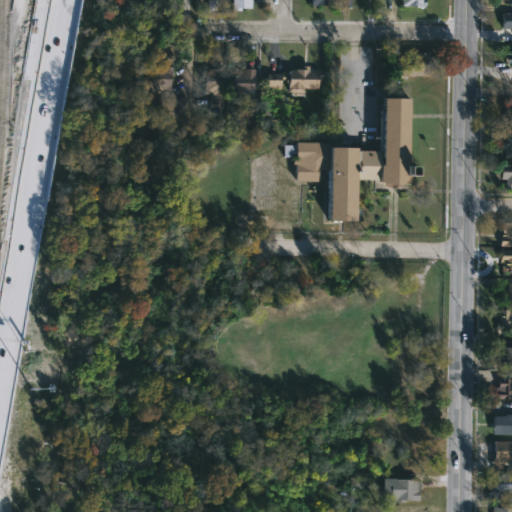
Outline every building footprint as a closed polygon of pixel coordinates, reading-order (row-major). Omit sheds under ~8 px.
[(253,0),(253,2),(252,2),(252,8),(233,10),(233,0),(253,0)] [(350,0),(350,8),(310,7),(310,0),(350,0)] [(424,0),(424,8),(400,8),(400,0),(424,0)] [(511,12),(501,13),(500,28),(511,28),(511,12)] [(433,75),(394,75),(394,62),(408,62),(408,52),(433,52),(433,75)] [(163,64),(163,66),(173,66),(173,77),(171,77),(171,85),(173,85),(173,102),(164,102),(164,93),(150,93),(150,68),(157,68),(157,64),(163,64)] [(308,65),(308,69),(320,69),(319,81),(317,81),(317,87),(303,87),(302,95),(290,94),(290,91),(287,91),(287,82),(285,82),(285,79),(281,79),(281,90),(266,90),(266,73),(288,74),(288,69),(301,67),(301,64),(308,65)] [(222,67),(221,108),(209,108),(209,93),(203,93),(204,80),(201,80),(201,70),(222,67)] [(253,68),(253,70),(257,70),(257,86),(255,86),(255,91),(230,91),(230,81),(233,81),(233,75),(235,75),(235,69),(253,68)] [(408,129),(407,162),(417,163),(416,172),(409,172),(409,181),(379,181),(379,179),(373,179),(373,191),(368,191),(368,186),(362,186),(362,178),(355,178),(355,180),(358,180),(358,186),(355,186),(354,220),(328,219),(329,169),(317,169),(317,181),(294,180),(294,169),(291,169),(291,158),(294,158),(295,141),(329,142),(329,145),(356,146),(356,149),(382,149),(383,96),(408,96),(408,129)] [(511,124),(503,124),(503,110),(506,110),(506,103),(511,103),(511,124)] [(248,111),(228,111),(228,125),(248,126),(248,111)] [(511,133),(511,158),(503,158),(504,148),(501,148),(501,142),(503,142),(504,133),(511,133)] [(511,163),(511,189),(504,189),(505,179),(500,178),(500,163),(511,163)] [(511,246),(499,246),(500,221),(511,221),(511,246)] [(511,273),(510,273),(510,272),(500,271),(501,263),(499,262),(500,249),(511,249),(511,273)] [(511,307),(511,281),(501,282),(500,323),(511,323),(511,307)] [(509,309),(509,311),(511,311),(511,331),(507,331),(507,335),(496,335),(498,309),(509,309)] [(511,346),(511,368),(498,368),(498,355),(501,355),(501,347),(511,346)] [(509,379),(509,383),(511,383),(511,399),(496,399),(496,380),(509,379)] [(511,414),(511,434),(491,434),(492,415),(511,414)] [(503,468),(494,468),(494,440),(511,438),(511,460),(503,460),(503,468)] [(504,474),(511,474),(511,493),(500,493),(500,501),(487,500),(488,493),(490,493),(490,482),(492,482),(492,473),(504,474)] [(395,478),(419,480),(418,501),(405,500),(405,502),(382,501),(383,478),(395,478)]
